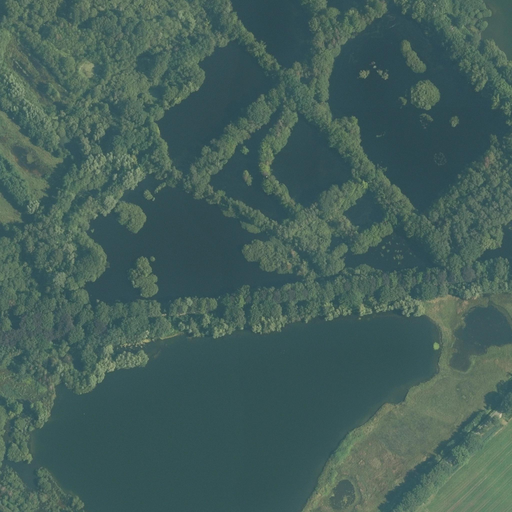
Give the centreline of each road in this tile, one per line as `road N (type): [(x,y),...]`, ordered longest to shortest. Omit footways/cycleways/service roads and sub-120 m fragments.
road 1 (unclassified): [(396,511),(511,399)]
road 2 (unclassified): [(511,97),(423,0)]
